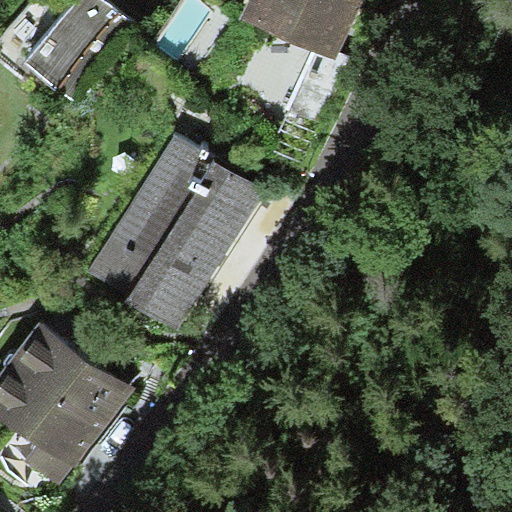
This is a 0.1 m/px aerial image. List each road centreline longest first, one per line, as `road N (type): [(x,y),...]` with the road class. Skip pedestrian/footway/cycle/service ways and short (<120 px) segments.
road 1 (residential): [(102,511),(268,289),(339,170),(409,0)]
road 2 (track): [(408,511),(511,374)]
